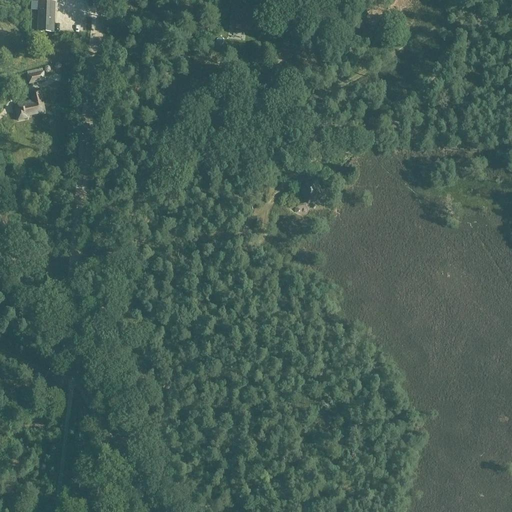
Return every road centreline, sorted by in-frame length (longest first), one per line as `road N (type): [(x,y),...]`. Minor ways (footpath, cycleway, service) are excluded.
road 1 (track): [(100,0),(72,367),(113,302),(132,239),(187,171),(254,125),(471,11),(482,31),(393,126),(288,178)]
road 2 (tertiary): [(148,511),(0,228)]
